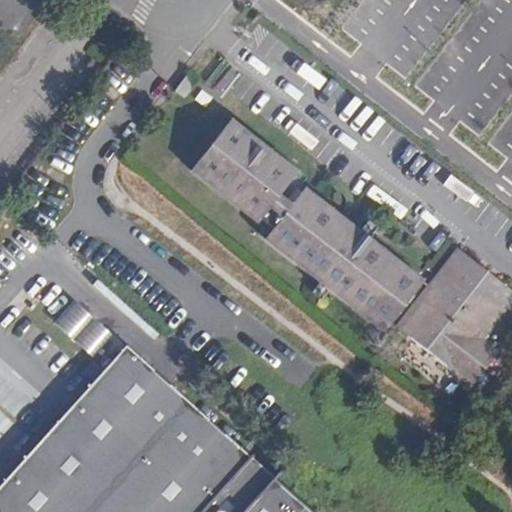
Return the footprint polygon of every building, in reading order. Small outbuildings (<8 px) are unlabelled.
[(185,101),(199,83),(190,76),(175,94),(185,101)] [(261,222),(291,184),(296,177),(229,125),(194,170),(261,222)] [(303,194),(291,184),(261,222),(272,232),(303,194)] [(419,286),(303,194),(272,232),(266,240),(289,258),(384,332),(419,286)] [(397,328),(472,387),(499,354),(483,341),(507,311),(511,315),(511,293),(463,255),(431,295),(425,291),(397,328)] [(94,356),(114,332),(75,299),(54,323),(94,356)] [(307,511),(129,355),(0,493),(0,511),(307,511)]
